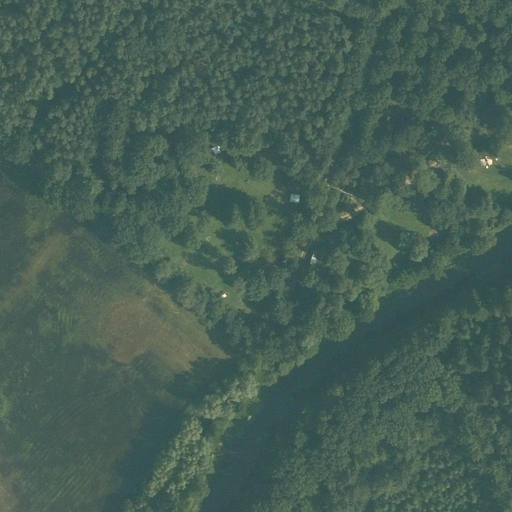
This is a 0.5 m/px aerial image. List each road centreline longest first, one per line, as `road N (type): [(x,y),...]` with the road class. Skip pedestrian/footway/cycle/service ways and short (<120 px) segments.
road 1 (track): [(389,0),(267,359)]
road 2 (track): [(511,111),(312,227)]
